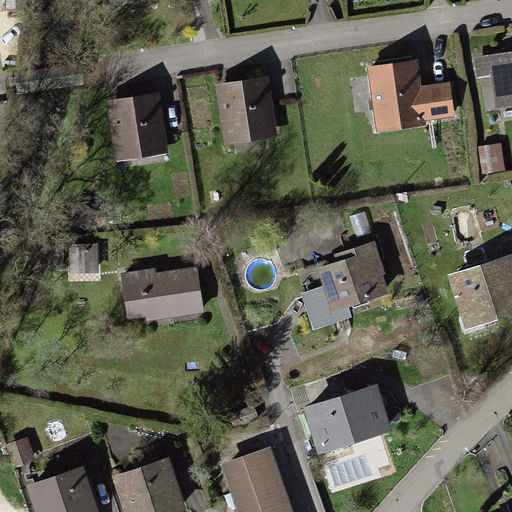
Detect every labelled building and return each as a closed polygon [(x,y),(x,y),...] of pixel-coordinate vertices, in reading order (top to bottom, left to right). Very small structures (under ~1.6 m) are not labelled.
[(511,59),(492,63),(498,104),(511,101),(511,59)] [(420,62),(368,68),(376,131),(454,122),(449,81),(423,84),(420,62)] [(267,81),(214,89),(222,142),(275,134),(267,81)] [(160,101),(108,110),(116,157),(168,148),(160,101)] [(381,244),(325,260),(337,301),(393,285),(381,244)] [(511,255),(457,275),(474,322),(511,308),(511,255)] [(196,265),(124,275),(130,318),(202,308),(196,265)] [(378,383),(308,403),(320,444),(390,424),(378,383)] [(170,454),(114,472),(127,511),(147,511),(185,501),(170,454)] [(98,511),(82,461),(27,478),(37,511),(98,511)]
